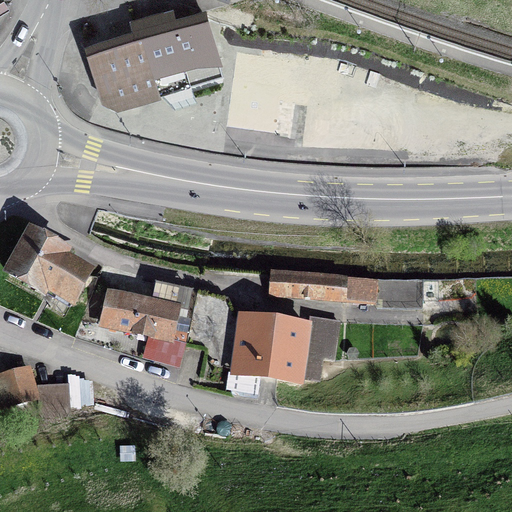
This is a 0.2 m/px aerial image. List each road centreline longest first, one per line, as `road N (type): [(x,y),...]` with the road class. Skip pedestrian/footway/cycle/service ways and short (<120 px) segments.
road 1 (residential): [(511,411),(381,431),(253,416),(110,375),(0,328)]
road 2 (primary): [(39,157),(91,172),(334,202),(511,201)]
